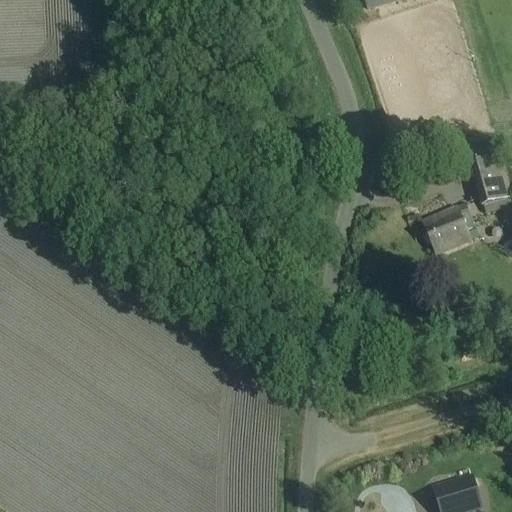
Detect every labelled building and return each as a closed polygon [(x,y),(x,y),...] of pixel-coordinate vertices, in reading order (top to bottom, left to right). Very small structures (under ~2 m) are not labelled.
[(397,0),(363,0),(368,14),(399,5),(397,0)] [(511,196),(501,158),(469,168),(481,211),(511,202),(511,196)] [(511,208),(502,211),(509,236),(511,234),(511,208)] [(456,211),(423,226),(438,258),(471,243),(456,211)] [(438,495),(442,511),(483,511),(476,485),(438,495)]
